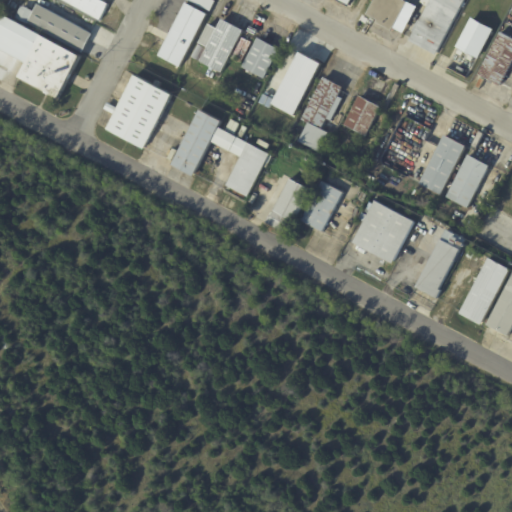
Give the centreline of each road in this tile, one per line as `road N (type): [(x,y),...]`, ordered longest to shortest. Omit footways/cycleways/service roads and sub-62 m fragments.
road 1 (residential): [(0,98),(511,376)]
road 2 (residential): [(272,0),(511,128)]
road 3 (residential): [(73,138),(147,0)]
